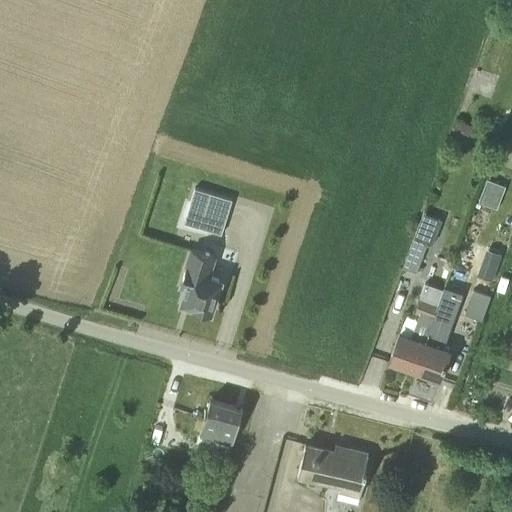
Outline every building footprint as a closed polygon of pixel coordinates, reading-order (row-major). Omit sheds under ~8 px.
[(487,177),(479,201),(497,208),(506,184),(487,177)] [(232,200),(210,194),(201,228),(222,234),(232,200)] [(414,237),(402,267),(416,273),(427,242),(414,237)] [(487,248),(478,275),(495,281),(504,254),(487,248)] [(180,285),(186,287),(181,303),(192,306),(192,307),(196,308),(198,312),(203,313),(206,311),(211,313),(221,280),(208,276),(214,256),(192,250),(188,264),(187,264),(180,285)] [(490,296),(473,290),(465,314),(482,320),(490,296)] [(438,305),(414,370),(440,379),(450,350),(438,346),(446,324),(450,325),(459,301),(441,295),(438,305)] [(414,370),(438,305),(420,298),(415,313),(419,314),(411,337),(399,333),(389,361),(414,370)] [(227,467),(237,428),(242,408),(210,400),(201,432),(197,447),(209,450),(206,460),(227,467)] [(360,495),(364,481),(366,470),(364,470),(368,454),(349,449),(347,454),(305,443),(297,474),(340,484),(338,489),(360,495)]
